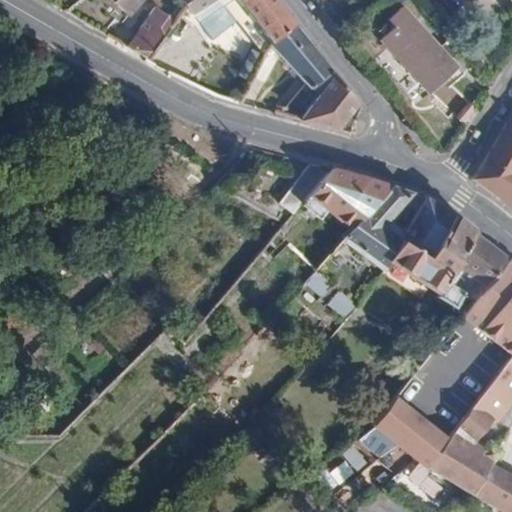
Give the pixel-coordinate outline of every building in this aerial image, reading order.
[(110,0),(90,0),(106,13),(110,9),(120,17),(125,12),(110,0)] [(110,0),(125,12),(136,0),(110,0)] [(157,0),(147,14),(164,28),(183,3),(179,0),(157,0)] [(179,0),(183,3),(210,39),(235,20),(264,57),(268,48),(266,46),(270,43),(291,21),(274,0),(179,0)] [(407,71),(433,46),(421,32),(399,7),(384,19),(390,26),(377,38),(394,57),(407,71)] [(147,14),(122,44),(143,56),(164,28),(147,14)] [(274,54),(306,84),(311,89),(313,87),(327,67),(291,21),(270,43),(266,46),(268,48),(274,54)] [(452,67),(433,46),(407,71),(425,91),(452,67)] [(264,57),(270,62),(274,54),(268,48),(264,57)] [(264,57),(254,79),(266,85),(275,66),(270,62),(264,57)] [(319,94),(303,120),(338,129),(354,103),(327,67),(313,87),(319,94)] [(511,168),(511,107),(470,179),(495,197),(510,171),(511,168)] [(425,148),(437,155),(452,134),(440,126),(425,148)] [(345,226),(387,187),(352,177),(306,165),(276,202),(288,212),(300,200),(296,208),(296,210),(299,215),(311,222),(314,222),(316,220),(319,214),(345,226)] [(511,171),(510,171),(495,197),(505,205),(511,193),(511,171)] [(384,261),(399,239),(397,238),(400,234),(383,221),(407,192),(387,187),(345,226),(336,234),(339,237),(311,265),(327,277),(354,249),(379,269),(384,261)] [(438,207),(423,198),(400,234),(397,238),(399,239),(412,248),(438,207)] [(450,215),(438,207),(412,248),(425,257),(450,215)] [(472,232),(450,215),(425,257),(412,248),(399,239),(384,261),(424,287),(433,293),(431,297),(448,307),(457,292),(458,290),(445,281),(454,267),(452,265),(472,232)] [(504,259),(472,232),(452,265),(454,267),(483,285),(504,259)] [(384,261),(379,269),(378,271),(418,297),(424,287),(384,261)] [(330,286),(314,274),(306,282),(323,296),(330,286)] [(344,320),(357,305),(356,304),(355,306),(336,291),(325,304),(344,320)] [(511,354),(449,434),(423,467),(496,511),(511,511),(511,477),(488,463),(495,450),(485,444),(480,449),(469,441),(488,418),(492,421),(511,396),(511,354)] [(369,423),(423,467),(449,434),(396,392),(369,423)] [(0,431),(9,424),(0,415),(0,431)]
